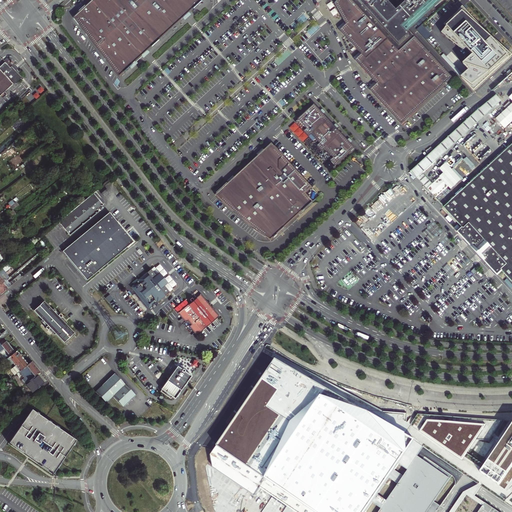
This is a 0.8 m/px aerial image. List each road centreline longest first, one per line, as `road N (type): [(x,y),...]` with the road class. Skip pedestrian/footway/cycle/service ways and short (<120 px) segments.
road 1 (primary): [(276,278),(191,215),(38,17)]
road 2 (primary): [(18,30),(172,233)]
road 3 (primary): [(273,307),(332,343),(393,366),(507,378)]
road 4 (secondary): [(179,473),(186,441),(273,307)]
road 5 (primary): [(172,233),(239,295),(240,328),(220,365)]
road 6 (tertiary): [(378,164),(276,278)]
road 7 (unclassified): [(398,156),(511,65)]
road 8 (tertiary): [(392,341),(316,298),(303,262)]
road 9 (tertiary): [(303,262),(391,176)]
road 10 (primary): [(511,356),(392,341)]
